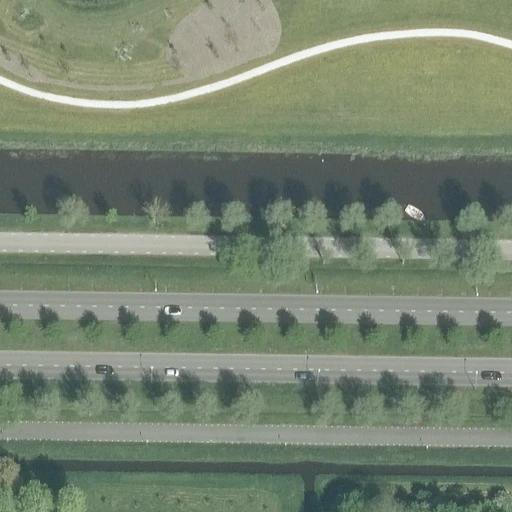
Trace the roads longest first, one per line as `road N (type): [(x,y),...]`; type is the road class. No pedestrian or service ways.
road 1 (trunk): [(0,365),(511,373)]
road 2 (tertiary): [(511,250),(0,242)]
road 3 (trunk): [(511,312),(0,305)]
